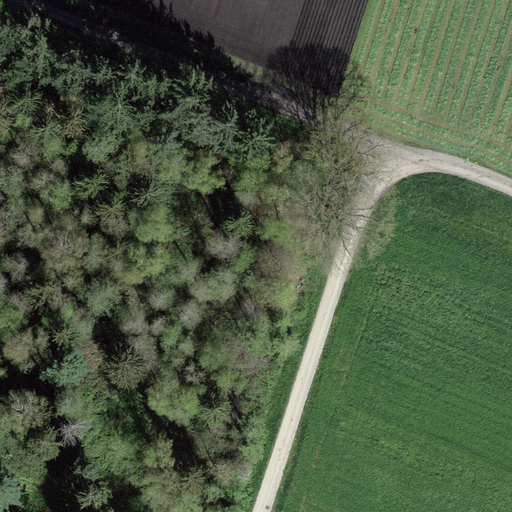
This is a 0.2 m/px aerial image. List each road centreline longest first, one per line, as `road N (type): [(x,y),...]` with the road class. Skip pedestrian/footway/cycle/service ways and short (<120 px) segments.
road 1 (track): [(375,147),(17,0)]
road 2 (track): [(375,147),(268,511)]
road 3 (track): [(0,445),(193,511)]
road 4 (track): [(511,200),(375,147)]
